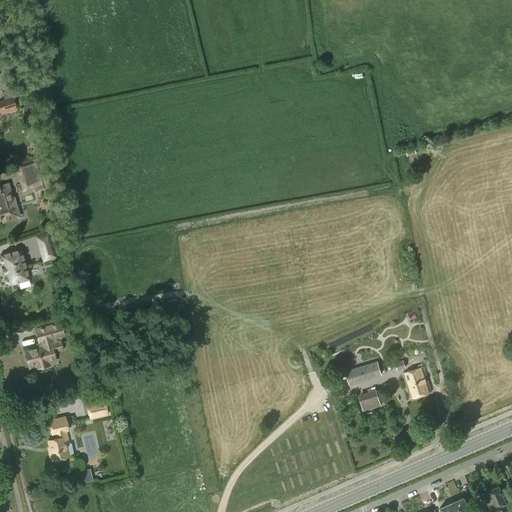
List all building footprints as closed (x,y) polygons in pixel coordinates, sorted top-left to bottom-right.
[(0,114),(14,110),(13,107),(17,106),(15,97),(13,89),(2,92),(4,99),(0,99),(0,114)] [(44,189),(34,159),(15,165),(23,190),(34,187),(35,192),(44,189)] [(13,201),(7,184),(0,186),(0,217),(11,214),(9,204),(8,205),(8,203),(13,201)] [(55,257),(52,245),(40,249),(43,260),(55,257)] [(20,250),(1,255),(1,256),(0,256),(0,261),(1,262),(3,263),(7,276),(5,277),(4,279),(5,281),(7,283),(9,283),(9,284),(18,281),(18,279),(27,277),(27,279),(28,278),(20,250)] [(35,330),(37,338),(38,342),(39,342),(40,345),(35,346),(35,348),(25,351),(27,359),(25,359),(26,364),(28,363),(28,366),(36,364),(37,368),(48,365),(47,361),(55,359),(52,351),(62,348),(59,340),(56,341),(55,337),(63,335),(60,323),(35,330)] [(394,363),(397,370),(405,367),(403,360),(394,363)] [(380,375),(377,364),(347,373),(350,384),(380,375)] [(401,374),(408,400),(432,393),(424,367),(401,374)] [(378,406),(375,392),(357,398),(361,411),(378,406)] [(87,404),(89,417),(107,413),(104,400),(87,404)] [(65,443),(68,443),(65,430),(67,429),(64,417),(48,420),(51,433),(56,432),(58,437),(48,440),(50,450),(48,451),(51,460),(68,456),(65,443)] [(91,472),(81,475),(83,484),(93,481),(91,472)] [(482,493),(490,511),(507,504),(499,486),(482,493)] [(470,511),(464,497),(452,502),(455,511),(470,511)] [(455,511),(452,502),(439,508),(441,511),(455,511)]
